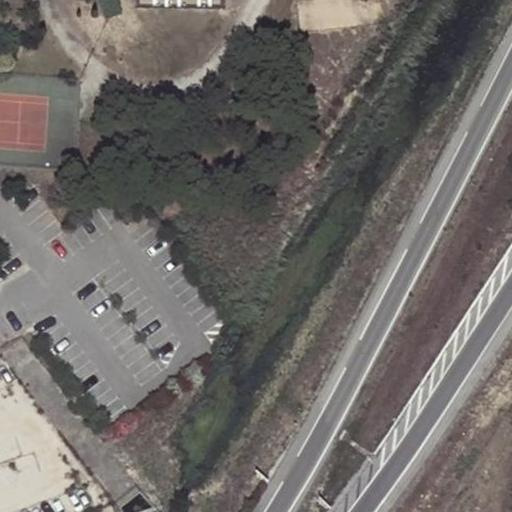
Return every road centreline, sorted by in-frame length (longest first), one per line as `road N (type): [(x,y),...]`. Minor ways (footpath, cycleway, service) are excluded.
road 1 (primary): [(511,65),(276,511)]
road 2 (primary): [(511,290),(361,511)]
